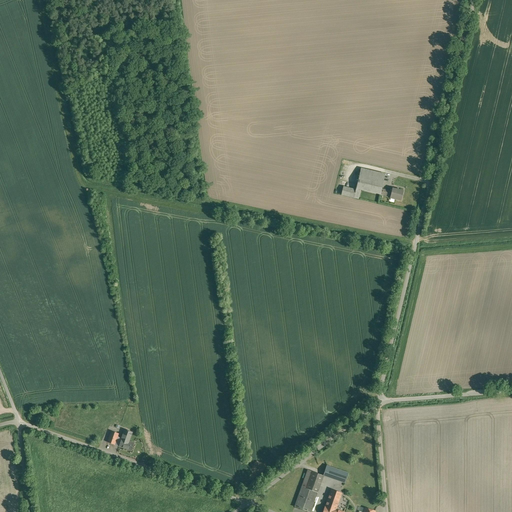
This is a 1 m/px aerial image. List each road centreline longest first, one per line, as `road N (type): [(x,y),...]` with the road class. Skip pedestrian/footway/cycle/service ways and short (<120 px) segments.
road 1 (unclassified): [(474,0),(378,402)]
road 2 (unclassified): [(247,503),(18,420)]
road 3 (unclassified): [(378,402),(247,503)]
road 4 (unclassified): [(511,391),(378,402)]
